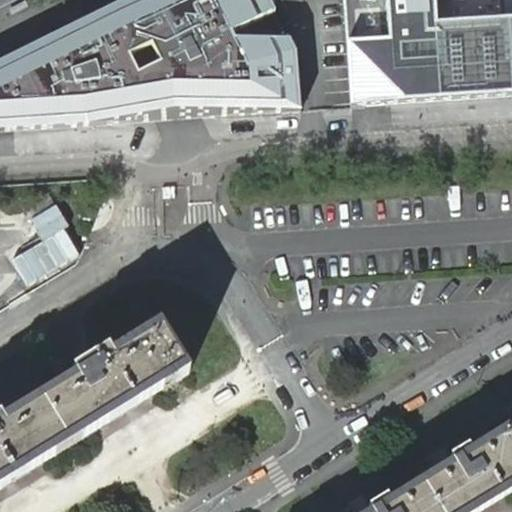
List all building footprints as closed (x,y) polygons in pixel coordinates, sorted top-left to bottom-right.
[(262,0),(108,0),(0,52),(0,116),(87,114),(166,100),(299,101),(292,43),(283,29),(229,29),(224,21),(263,2),(262,0)] [(511,0),(343,0),(351,110),(380,109),(408,107),(433,105),(458,104),(506,100),(511,99),(511,0)] [(28,8),(25,2),(7,11),(10,17),(28,8)] [(0,423),(0,497),(202,372),(168,318),(0,423)] [(511,423),(366,511),(479,511),(511,492),(511,423)]
